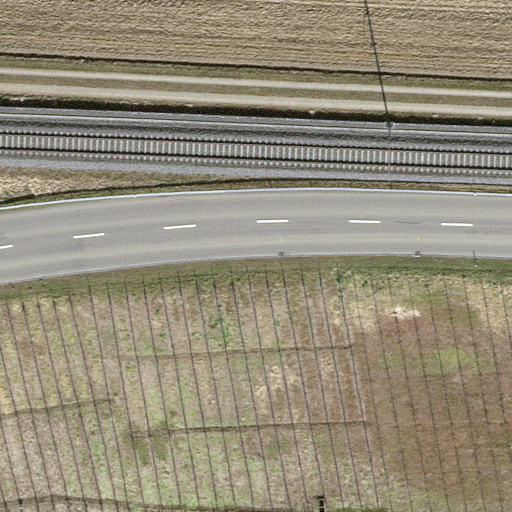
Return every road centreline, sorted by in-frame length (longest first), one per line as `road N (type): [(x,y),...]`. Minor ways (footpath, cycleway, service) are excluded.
road 1 (tertiary): [(511,222),(183,225),(0,249)]
road 2 (track): [(0,82),(511,104)]
